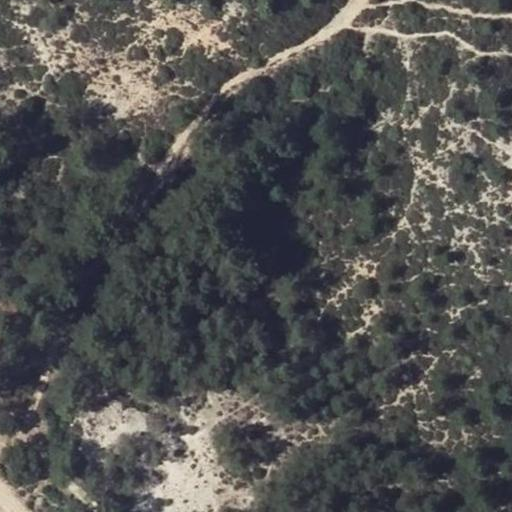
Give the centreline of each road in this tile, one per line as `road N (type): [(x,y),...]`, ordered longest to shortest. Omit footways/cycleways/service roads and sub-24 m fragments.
road 1 (track): [(0,410),(31,396),(199,111),(353,0)]
road 2 (track): [(105,511),(33,435),(0,438)]
